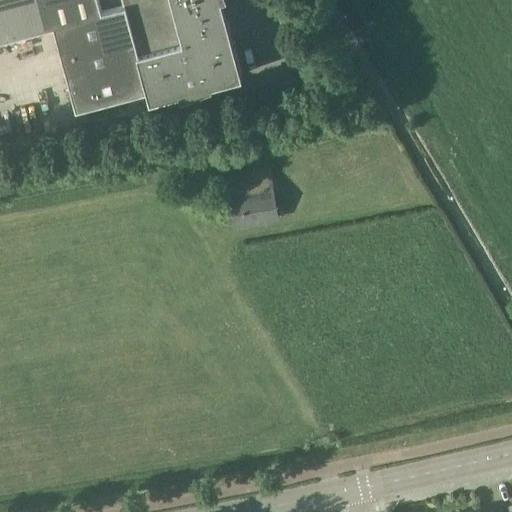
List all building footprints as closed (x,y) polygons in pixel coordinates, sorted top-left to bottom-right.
[(0,0),(0,35),(10,33),(1,0),(0,0)] [(1,0),(10,33),(55,21),(57,20),(51,0),(1,0)] [(51,0),(57,20),(102,8),(101,6),(99,0),(51,0)] [(102,8),(57,20),(55,21),(77,104),(147,86),(138,50),(124,0),(123,0),(101,6),(102,8)] [(223,0),(124,0),(138,50),(231,26),(223,0)] [(231,26),(138,50),(147,86),(147,85),(151,97),(243,73),(231,26)] [(235,224),(279,216),(273,179),(229,186),(235,224)]
